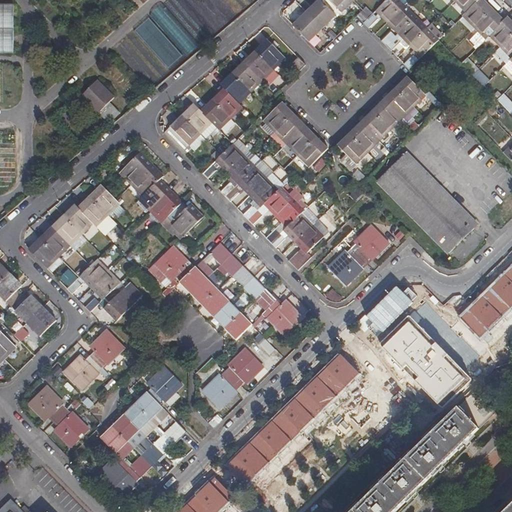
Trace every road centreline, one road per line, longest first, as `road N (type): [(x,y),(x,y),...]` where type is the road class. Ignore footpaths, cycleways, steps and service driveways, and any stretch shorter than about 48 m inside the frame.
road 1 (residential): [(138,122),(9,233),(9,247),(70,308),(75,324),(0,403)]
road 2 (residential): [(337,327),(138,122)]
road 3 (residential): [(321,65),(298,94),(327,124),(342,123),(391,68),(365,39),(351,38)]
road 4 (residential): [(511,234),(460,281),(441,283),(401,268),(337,327)]
road 5 (residential): [(269,10),(138,122)]
road 6 (residential): [(337,327),(221,442)]
road 7 (residential): [(109,511),(0,410)]
road 8 (residential): [(193,313),(192,411),(221,442)]
